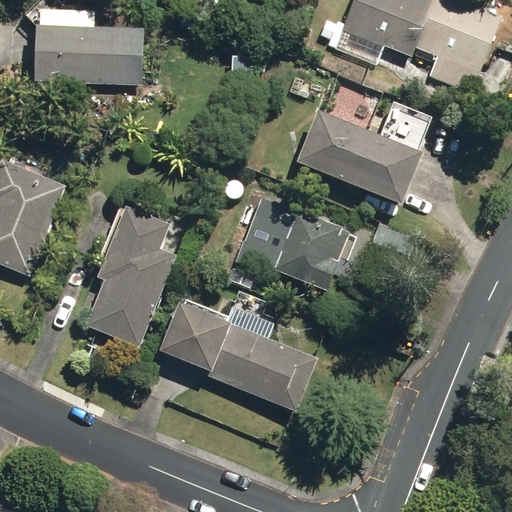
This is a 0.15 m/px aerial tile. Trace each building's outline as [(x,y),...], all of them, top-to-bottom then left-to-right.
[(357,0),(343,37),(473,86),(498,20),(444,0),(357,0)] [(148,31),(37,26),(34,82),(145,87),(148,31)] [(234,60),(226,60),(225,86),(249,87),(249,64),(262,64),(262,50),(234,50),(234,60)] [(311,119),(293,168),(394,203),(412,154),(311,119)] [(0,160),(0,264),(33,276),(66,184),(0,160)] [(260,194),(234,259),(325,295),(351,230),(260,194)] [(104,281),(83,327),(128,348),(171,255),(162,251),(174,226),(123,202),(90,274),(104,281)] [(418,247),(373,230),(362,260),(406,277),(418,247)] [(186,301),(160,354),(282,413),(308,360),(186,301)]
